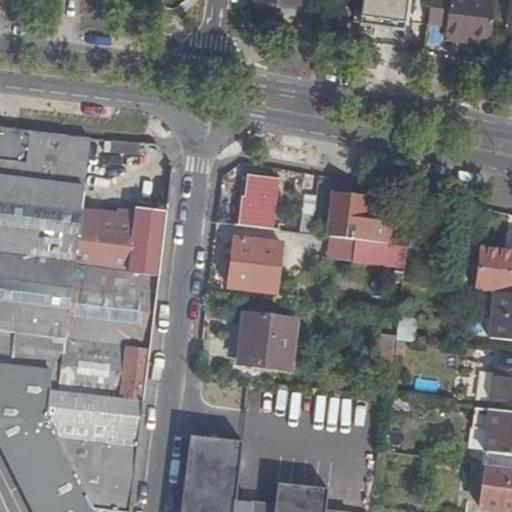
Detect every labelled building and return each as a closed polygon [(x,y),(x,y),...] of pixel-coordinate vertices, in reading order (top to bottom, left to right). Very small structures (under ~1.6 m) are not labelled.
[(397,0),(395,20),(429,24),(431,0),(397,0)] [(490,44),(491,33),(495,0),(477,0),(477,1),(470,0),(431,0),(429,24),(429,26),(446,28),(445,37),(490,44)] [(94,511),(103,511),(129,511),(167,214),(137,210),(136,215),(118,212),(117,216),(82,211),(90,141),(11,131),(11,133),(1,131),(1,130),(0,129),(0,330),(17,333),(13,366),(54,370),(54,372),(53,379),(46,419),(94,511)] [(139,160),(140,149),(106,144),(105,155),(139,160)] [(273,231),(274,223),(279,181),(251,178),(248,200),(246,200),(242,227),(273,231)] [(329,238),(357,241),(387,245),(390,225),(364,221),(366,200),(334,196),(329,238)] [(313,228),(314,218),(302,217),(300,234),(312,236),(313,228)] [(277,295),(283,247),(235,241),(229,288),(277,295)] [(354,261),(405,268),(408,248),(387,245),(357,241),(354,261)] [(474,293),(494,295),(511,297),(511,249),(511,254),(479,250),(474,293)] [(511,297),(494,295),(489,340),(511,343),(511,297)] [(290,371),(296,322),(244,316),(239,365),(290,371)] [(396,342),(413,344),(416,321),(398,319),(398,322),(396,342)] [(0,364),(13,366),(17,333),(0,330),(0,364)] [(390,363),(393,335),(379,333),(376,362),(390,363)] [(0,365),(0,371),(36,376),(53,379),(54,372),(0,365)] [(490,412),(511,414),(511,369),(496,367),(490,412)] [(0,445),(33,511),(103,511),(94,511),(46,419),(53,379),(36,376),(0,371),(0,445)] [(511,458),(511,414),(490,412),(489,412),(483,455),(511,458)] [(502,511),(511,511),(511,471),(485,468),(478,510),(502,511)] [(371,511),(372,509),(373,497),(289,487),(185,474),(182,498),(200,500),(198,511),(371,511)] [(198,511),(200,500),(182,498),(179,511),(198,511)]
